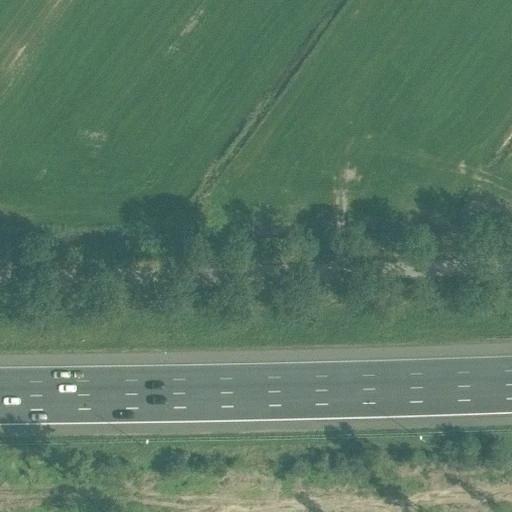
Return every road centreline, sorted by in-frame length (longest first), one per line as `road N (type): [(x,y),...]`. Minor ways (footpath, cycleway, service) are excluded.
road 1 (unclassified): [(0,278),(511,263)]
road 2 (motorway): [(511,384),(0,396)]
